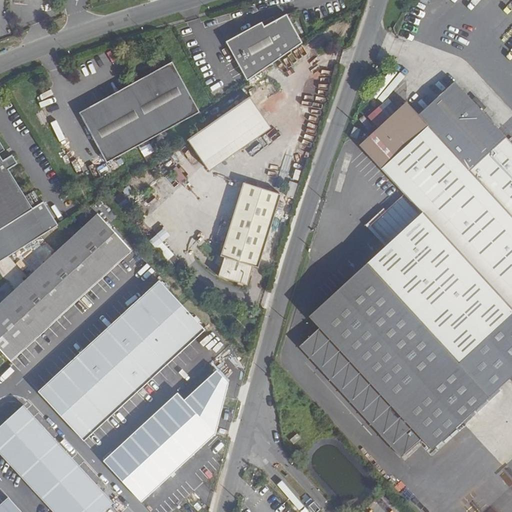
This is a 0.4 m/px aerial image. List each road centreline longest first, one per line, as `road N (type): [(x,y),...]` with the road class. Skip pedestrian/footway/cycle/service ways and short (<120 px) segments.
road 1 (unclassified): [(380,0),(309,206),(225,511)]
road 2 (unclassified): [(201,0),(0,67)]
